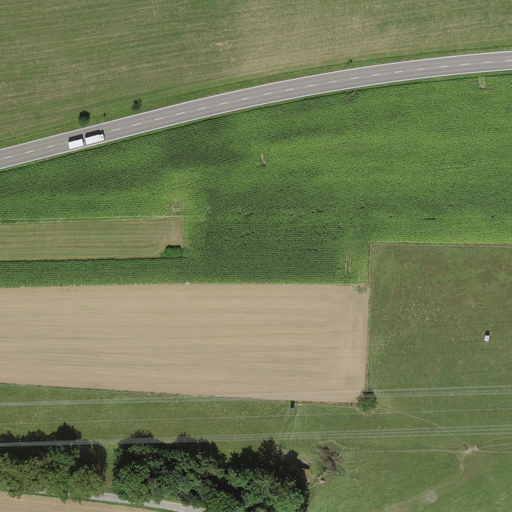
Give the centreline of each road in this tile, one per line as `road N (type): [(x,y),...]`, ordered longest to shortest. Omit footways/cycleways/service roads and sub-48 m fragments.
road 1 (primary): [(511,61),(255,92),(0,157)]
road 2 (track): [(0,482),(202,511)]
